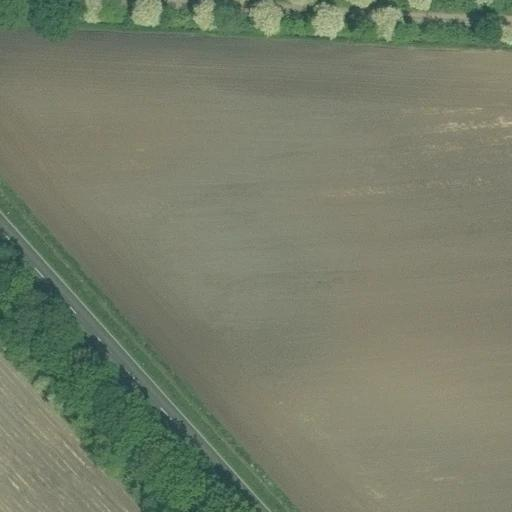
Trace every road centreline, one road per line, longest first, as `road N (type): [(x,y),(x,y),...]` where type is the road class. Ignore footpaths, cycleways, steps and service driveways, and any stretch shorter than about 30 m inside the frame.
road 1 (track): [(511,25),(76,0)]
road 2 (tertiary): [(251,511),(0,235)]
